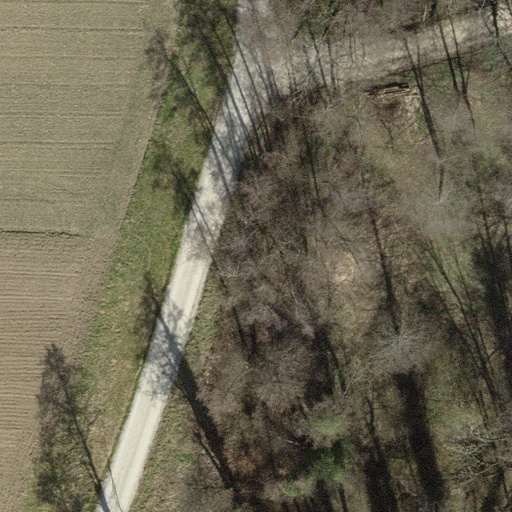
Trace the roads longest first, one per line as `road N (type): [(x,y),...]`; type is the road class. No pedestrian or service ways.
road 1 (track): [(252,0),(237,116),(113,511)]
road 2 (track): [(246,68),(356,57),(511,12)]
